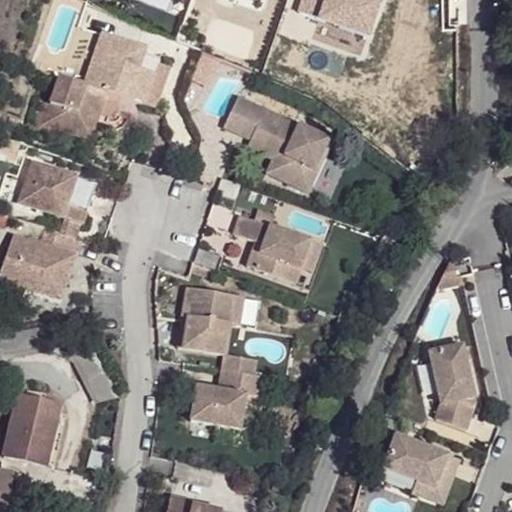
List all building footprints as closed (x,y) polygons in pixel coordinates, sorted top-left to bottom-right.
[(99,34),(84,29),(66,79),(91,89),(98,72),(87,69),(99,34)] [(87,69),(98,72),(91,89),(123,100),(148,109),(163,67),(150,62),(154,53),(99,34),(87,69)] [(197,80),(199,80),(222,71),(225,65),(204,56),(197,80)] [(91,89),(66,79),(48,128),(105,148),(123,100),(91,89)] [(238,146),(248,117),(232,111),(222,141),(238,146)] [(251,151),(261,122),(248,117),(238,146),(251,151)] [(293,193),(313,200),(320,176),(315,174),(325,143),(261,122),(251,151),(275,159),(277,153),(287,156),(278,181),(295,187),(293,193)] [(315,174),(320,176),(331,145),(325,143),(315,174)] [(275,159),(251,151),(248,159),(272,168),(267,184),(293,193),(295,187),(278,181),(287,156),(277,153),(275,159)] [(38,165),(24,206),(65,221),(82,226),(88,229),(104,187),(38,165)] [(212,177),(208,188),(223,193),(226,187),(227,181),(212,177)] [(263,228),(278,234),(283,222),(267,216),(263,228)] [(60,236),(77,241),(82,226),(65,221),(60,236)] [(260,276),(300,292),(306,275),(316,249),(278,234),(263,228),(247,222),(240,238),(262,247),(276,252),(272,261),(266,259),(260,276)] [(60,236),(50,232),(44,249),(16,239),(0,283),(0,284),(65,307),(86,245),(77,241),(60,236)] [(276,252),(262,247),(252,273),(260,276),(266,259),(272,261),(276,252)] [(316,249),(306,275),(318,280),(328,254),(316,249)] [(184,319),(179,348),(225,357),(231,329),(236,299),(189,290),(187,305),(191,312),(190,320),(184,319)] [(236,299),(231,329),(240,330),(245,301),(236,299)] [(98,403),(119,391),(89,340),(45,330),(0,337),(0,349),(1,356),(54,353),(73,361),(98,403)] [(467,406),(453,349),(420,356),(432,409),(428,423),(458,434),(467,406)] [(222,373),(253,379),(255,363),(225,357),(222,373)] [(191,427),(241,436),(247,402),(257,404),(260,380),(253,379),(222,373),(219,395),(197,392),(191,427)] [(17,397),(4,456),(46,466),(60,407),(17,397)] [(451,463),(387,439),(374,472),(409,485),(439,496),(451,463)] [(4,511),(11,477),(0,474),(0,511),(4,511)] [(439,496),(409,485),(405,497),(434,508),(439,496)] [(194,511),(190,511),(191,506),(169,502),(167,511),(194,511)]
